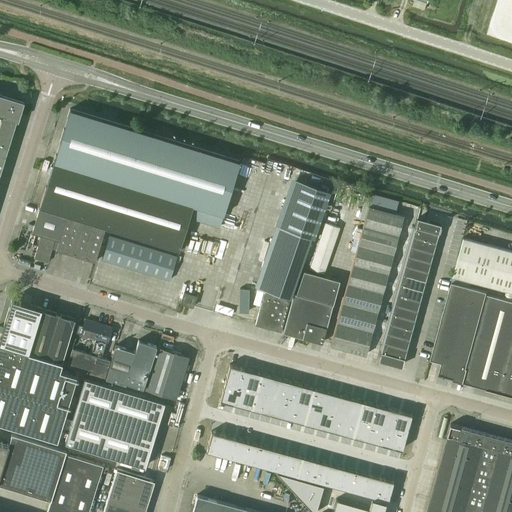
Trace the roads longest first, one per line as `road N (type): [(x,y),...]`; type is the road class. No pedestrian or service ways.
road 1 (secondary): [(511,206),(57,65)]
road 2 (unclassified): [(437,397),(215,337)]
road 3 (unclassified): [(215,337),(0,271)]
road 4 (tertiary): [(511,64),(311,0)]
road 5 (unclassified): [(0,254),(57,65)]
road 6 (unclassified): [(168,511),(215,337)]
